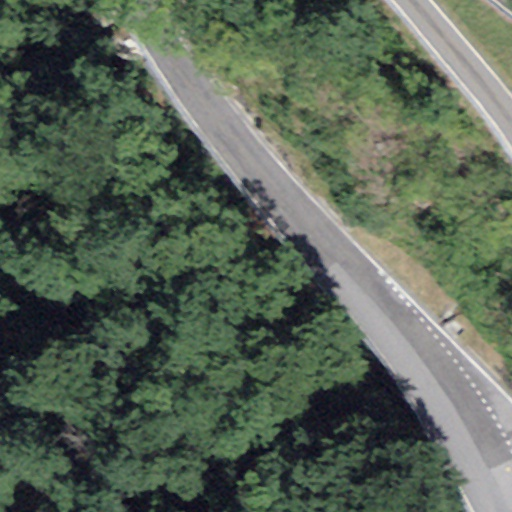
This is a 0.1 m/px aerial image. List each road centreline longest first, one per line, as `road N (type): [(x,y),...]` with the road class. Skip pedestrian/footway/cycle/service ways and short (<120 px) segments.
road 1 (tertiary): [(504,500),(422,370),(274,189),(136,0)]
road 2 (unclassified): [(511,121),(412,0)]
